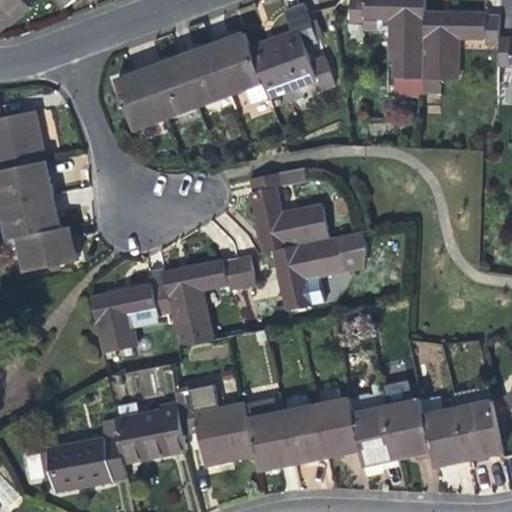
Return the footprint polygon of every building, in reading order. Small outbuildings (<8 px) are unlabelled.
[(22,0),(0,0),(0,27),(10,20),(28,7),(22,0)] [(75,0),(58,0),(65,8),(75,0)] [(287,7),(297,33),(301,45),(305,44),(320,38),(306,0),(287,7)] [(364,25),(365,16),(365,0),(350,0),(350,25),(364,25)] [(365,0),(365,16),(393,17),(392,61),(396,61),(425,62),(426,13),(426,0),(365,0)] [(425,62),(424,79),(437,80),(455,80),(456,36),(486,37),(486,45),(500,45),(500,36),(501,15),(466,14),(426,13),(425,62)] [(269,97),(318,79),(312,61),(305,44),(301,45),(297,33),(275,41),(252,50),(264,83),(269,97)] [(233,95),(247,90),(264,83),(252,50),(246,34),(230,39),(214,45),(233,95)] [(511,36),(500,36),(500,45),(500,67),(511,67),(511,36)] [(200,107),(233,95),(214,45),(199,51),(182,57),(200,107)] [(312,61),(318,79),(323,92),(337,86),(326,56),(312,61)] [(168,119),(200,107),(182,57),(166,63),(150,69),(168,119)] [(424,79),(425,62),(396,61),(395,78),(424,79)] [(136,130),(168,119),(150,69),(135,74),(117,81),(136,130)] [(424,79),(395,78),(395,88),(424,89),(424,79)] [(437,80),(424,79),(424,89),(424,92),(437,93),(437,80)] [(269,97),(264,83),(247,90),(252,103),(269,97)] [(0,119),(0,169),(45,160),(41,139),(35,112),(0,119)] [(0,169),(0,190),(3,204),(52,194),(49,178),(45,160),(0,169)] [(274,174),(277,188),(305,182),(302,168),(274,174)] [(277,188),(274,174),(251,179),(259,216),(266,252),(273,250),(331,238),(324,206),(282,214),(277,188)] [(10,239),(21,236),(60,228),(56,212),(52,194),(3,204),(10,239)] [(60,228),(21,236),(24,254),(28,272),(78,262),(74,245),(70,226),(60,228)] [(364,231),(331,238),(273,250),(278,273),(287,311),(310,306),(304,278),(366,264),(364,231)] [(24,254),(21,236),(10,239),(7,239),(11,257),(24,254)] [(250,256),(237,259),(243,289),(257,286),(250,256)] [(199,267),(163,274),(165,284),(171,314),(175,329),(208,322),(201,289),(230,283),(232,291),(243,289),(237,259),(199,267)] [(154,286),(165,284),(163,274),(162,269),(151,272),(154,286)] [(171,314),(165,284),(154,286),(158,308),(160,316),(171,314)] [(130,314),(158,308),(154,286),(116,294),(94,299),(105,353),(136,346),(130,314)] [(212,343),(208,322),(175,329),(179,349),(212,343)] [(177,394),(180,406),(193,404),(196,415),(219,411),(214,386),(177,394)] [(364,465),(381,462),(388,460),(398,458),(387,408),(381,409),(378,395),(351,400),(361,450),(364,465)] [(351,400),(315,407),(326,457),(345,453),(361,450),(351,400)] [(422,401),(387,408),(398,458),(417,454),(433,451),(425,416),(422,401)] [(276,402),(246,408),(248,421),(279,414),(276,402)] [(493,403),(458,410),(468,459),(488,455),(503,452),(493,403)] [(186,436),(199,433),(196,415),(193,404),(180,406),(186,436)] [(188,450),(186,436),(180,406),(115,419),(118,437),(124,463),(158,456),(188,450)] [(219,411),(196,415),(199,433),(206,465),(232,460),(256,455),(248,421),(246,408),(245,406),(219,411)] [(315,407),(282,414),(292,464),(308,460),(326,457),(315,407)] [(458,410),(425,416),(433,451),(436,466),(452,462),(468,459),(458,410)] [(279,414),(248,421),(256,455),(259,470),(276,467),(292,464),(282,414),(279,414)] [(107,439),(118,437),(115,419),(104,422),(107,439)] [(118,437),(107,439),(49,451),(50,452),(55,478),(57,491),(92,484),(126,477),(124,463),(118,437)] [(55,478),(50,452),(41,454),(46,480),(55,478)] [(383,470),(381,462),(364,465),(367,481),(380,478),(383,470)] [(3,466),(0,467),(0,500),(2,505),(18,497),(3,466)]
